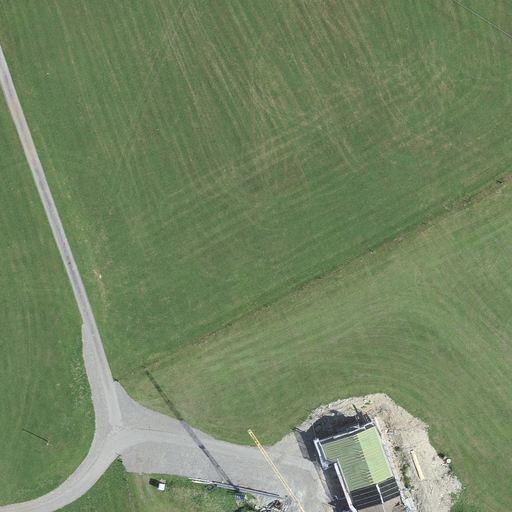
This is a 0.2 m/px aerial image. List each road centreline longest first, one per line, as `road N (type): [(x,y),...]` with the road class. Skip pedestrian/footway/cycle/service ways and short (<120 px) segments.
road 1 (track): [(35,511),(84,488),(107,461),(118,426),(0,60)]
road 2 (track): [(115,437),(172,439),(313,467)]
